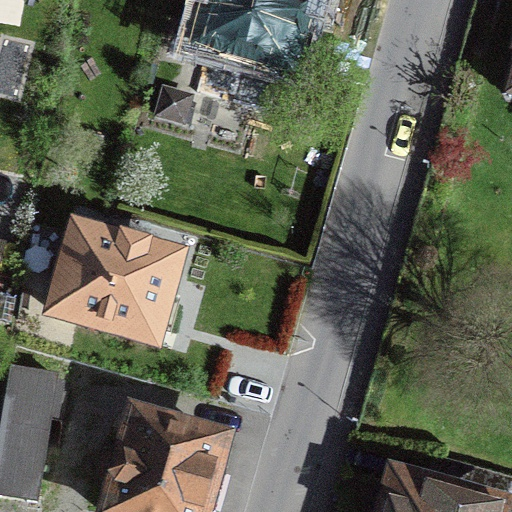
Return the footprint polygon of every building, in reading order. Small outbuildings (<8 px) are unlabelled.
[(217,0),(206,42),(219,46),(210,80),(264,95),(273,61),(303,68),(321,0),(217,0)] [(158,117),(183,124),(190,99),(165,92),(158,117)] [(170,335),(179,303),(165,299),(175,262),(147,254),(149,246),(121,238),(119,246),(78,234),(55,314),(153,342),(156,331),(170,335)] [(0,444),(0,497),(37,503),(57,376),(11,369),(0,444)] [(135,419),(123,460),(115,458),(107,485),(116,487),(108,511),(203,511),(223,443),(135,419)] [(96,482),(107,485),(115,458),(104,454),(96,482)] [(511,511),(511,482),(436,461),(427,494),(421,511),(406,511),(391,508),(390,511),(511,511)] [(398,486),(391,508),(406,511),(421,511),(427,494),(398,486)]
